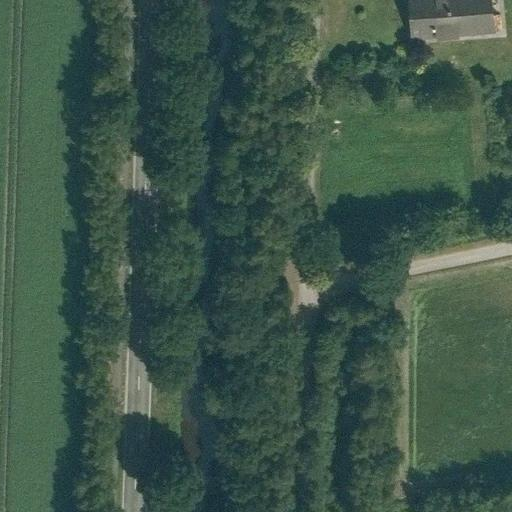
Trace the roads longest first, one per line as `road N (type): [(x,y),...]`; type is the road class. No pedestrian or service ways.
road 1 (unclassified): [(295,511),(314,0)]
road 2 (tertiary): [(132,511),(150,0)]
